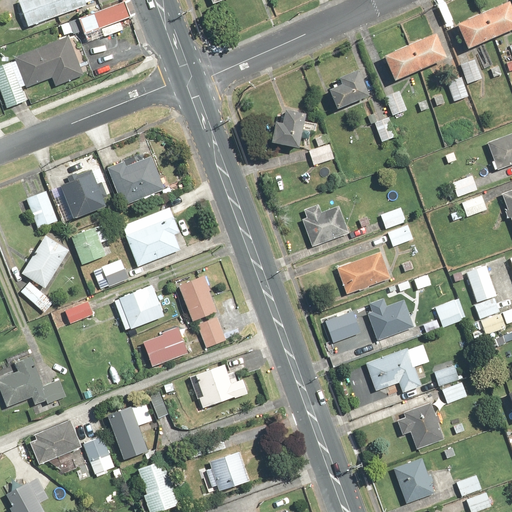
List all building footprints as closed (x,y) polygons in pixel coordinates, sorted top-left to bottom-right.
[(84,0),(18,0),(29,25),(86,3),(84,0)] [(511,31),(511,1),(486,13),(461,25),(472,50),(495,40),(511,31)] [(130,17),(125,2),(79,17),(84,32),(130,17)] [(452,56),(442,32),(412,45),(387,56),(397,80),(420,70),(452,56)] [(18,62),(28,89),(54,79),(57,87),(85,76),(69,38),(16,59),(18,62)] [(483,81),(476,59),(461,64),(468,85),(483,81)] [(18,62),(0,68),(0,96),(6,112),(30,103),(25,91),(28,89),(18,62)] [(491,68),(494,77),(506,73),(503,64),(491,68)] [(340,109),(373,94),(362,69),(343,77),(346,85),(332,91),(340,109)] [(468,97),(464,77),(448,81),(453,101),(468,97)] [(409,110),(401,91),(386,97),(393,116),(409,110)] [(398,137),(391,117),(387,119),(383,109),(370,115),(381,143),(397,137),(398,137)] [(309,124),(310,113),(287,110),(286,124),(279,123),(277,144),(308,148),(310,133),(315,134),(316,125),(309,124)] [(327,134),(316,138),(319,147),(330,143),(327,134)] [(511,135),(488,145),(498,172),(511,166),(511,135)] [(331,145),(310,151),(314,166),(335,160),(331,145)] [(127,161),(110,168),(126,206),(166,190),(152,157),(129,166),(127,161)] [(71,182),(63,185),(78,219),(109,206),(95,172),(81,177),(80,173),(69,178),(71,182)] [(479,190),(473,175),(451,184),(457,199),(479,190)] [(47,192),(27,199),(39,230),(59,222),(47,192)] [(451,213),(454,221),(488,209),(483,196),(461,204),(463,209),(451,213)] [(343,206),(321,213),(319,205),(307,209),(310,217),(304,219),(312,246),(352,233),(343,206)] [(171,207),(125,225),(141,266),(183,249),(176,233),(181,232),(171,207)] [(387,229),(408,223),(407,220),(403,208),(382,215),(387,229)] [(202,229),(195,209),(184,213),(191,233),(202,229)] [(393,247),(415,238),(410,225),(388,233),(393,247)] [(98,227),(72,237),(84,266),(109,256),(98,227)] [(226,243),(222,234),(205,241),(209,250),(226,243)] [(47,289),(71,250),(47,236),(23,275),(47,289)] [(394,278),(383,250),(338,267),(349,296),(394,278)] [(111,285),(112,288),(131,280),(122,259),(94,271),(102,288),(111,285)] [(498,295),(487,266),(467,273),(479,302),(498,295)] [(219,311),(206,276),(181,285),(194,321),(219,311)] [(54,304),(30,283),(22,292),(46,313),(54,304)] [(167,316),(154,284),(115,301),(128,332),(167,316)] [(415,327),(406,299),(389,305),(387,298),(371,303),(374,312),(368,314),(377,340),(415,327)] [(468,319),(460,299),(435,308),(443,328),(468,319)] [(94,313),(89,301),(66,312),(72,324),(94,313)] [(502,312),(481,319),(486,335),(508,328),(502,312)] [(218,316),(198,325),(208,348),(228,339),(218,316)] [(191,352),(180,324),(163,331),(164,335),(147,342),(155,365),(191,352)] [(427,344),(367,363),(376,391),(402,383),(404,392),(422,386),(416,368),(433,363),(427,344)] [(48,385),(34,354),(16,362),(20,370),(0,378),(0,384),(11,408),(34,398),(38,405),(48,401),(49,404),(69,396),(61,380),(48,385)] [(226,365),(198,375),(206,397),(201,399),(204,408),(249,393),(244,379),(233,383),(226,365)] [(435,372),(440,387),(462,379),(457,365),(435,372)] [(73,375),(63,380),(71,394),(80,390),(73,375)] [(470,396),(464,382),(443,390),(449,405),(470,396)] [(170,414),(160,391),(151,395),(161,419),(170,414)] [(436,415),(432,402),(404,410),(407,418),(400,421),(404,435),(413,433),(418,447),(446,439),(441,422),(443,421),(441,414),(436,415)] [(132,406),(108,416),(126,460),(151,450),(132,406)] [(73,421),(36,435),(38,439),(32,442),(40,465),(83,449),(73,421)] [(95,474),(114,466),(110,457),(112,456),(104,436),(83,445),(95,474)] [(252,479),(241,451),(211,463),(213,467),(208,469),(215,486),(220,484),(222,491),(252,479)] [(438,492),(424,457),(393,469),(407,504),(438,492)] [(150,494),(148,495),(153,511),(161,511),(183,504),(166,460),(141,469),(150,494)] [(483,489),(478,475),(457,483),(462,497),(483,489)] [(46,511),(29,481),(8,494),(15,506),(12,507),(15,511),(46,511)] [(124,504),(119,492),(104,498),(109,510),(124,504)] [(475,511),(493,505),(488,492),(468,500),(472,511),(475,511)]
